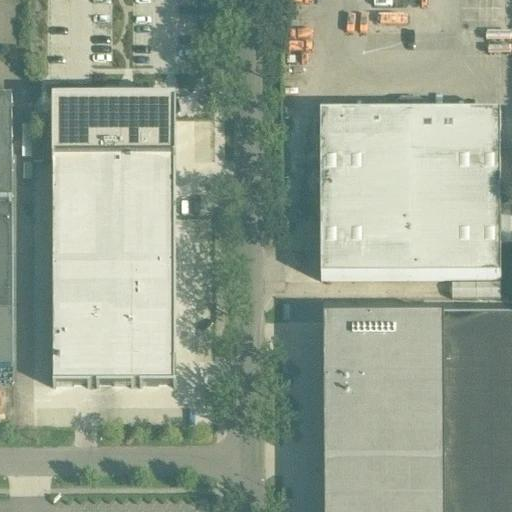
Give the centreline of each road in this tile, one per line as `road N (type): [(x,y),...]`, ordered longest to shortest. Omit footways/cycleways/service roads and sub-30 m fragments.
road 1 (unclassified): [(249,461),(242,0)]
road 2 (unclassified): [(0,464),(249,461)]
